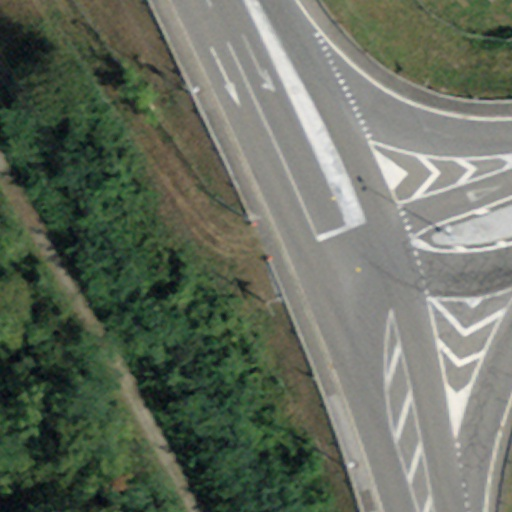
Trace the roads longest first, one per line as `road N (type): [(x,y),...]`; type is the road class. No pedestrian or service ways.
road 1 (track): [(0,153),(202,511)]
road 2 (secondary): [(353,267),(223,0)]
road 3 (secondary): [(423,511),(353,267)]
road 4 (tertiary): [(353,267),(511,212)]
